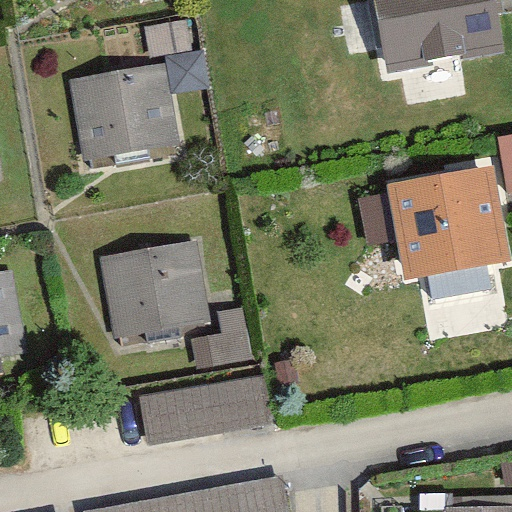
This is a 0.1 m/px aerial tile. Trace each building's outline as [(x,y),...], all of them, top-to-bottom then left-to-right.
[(494,0),(373,0),(387,74),(504,53),(494,0)] [(172,153),(160,66),(67,79),(79,166),(172,153)] [(511,137),(499,139),(508,193),(511,192),(511,137)] [(492,164),(386,185),(404,281),(510,261),(492,164)] [(202,334),(190,244),(92,257),(104,347),(202,334)] [(0,359),(24,355),(12,274),(0,276),(0,359)] [(263,422),(257,380),(128,398),(134,441),(263,422)] [(288,511),(285,487),(129,511),(288,511)]
